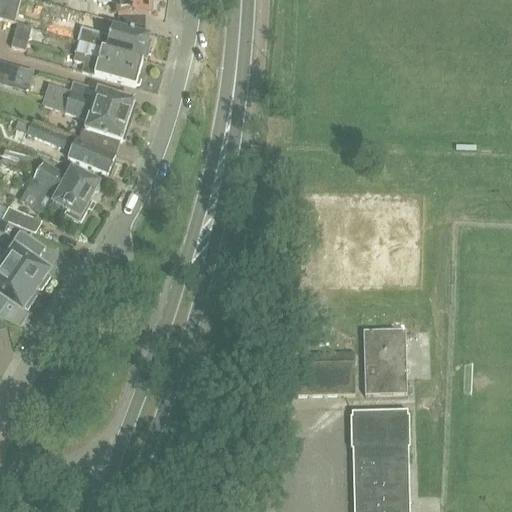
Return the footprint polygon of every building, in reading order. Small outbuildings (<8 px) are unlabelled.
[(0,0),(0,21),(15,26),(21,0),(0,0)] [(118,17),(148,17),(148,0),(85,0),(85,3),(98,3),(98,4),(118,4),(118,17)] [(13,40),(29,45),(33,31),(17,27),(13,40)] [(101,50),(100,52),(105,53),(105,52),(143,62),(146,51),(148,50),(150,45),(148,41),(148,38),(112,29),(109,40),(82,32),(79,44),(101,50)] [(29,45),(13,40),(11,50),(26,54),(29,45)] [(139,76),(143,62),(105,52),(105,53),(100,52),(98,61),(97,64),(139,76)] [(138,78),(139,76),(97,64),(98,61),(76,55),(74,64),(85,67),(83,75),(136,89),(136,87),(139,87),(140,81),(138,78)] [(34,77),(10,70),(0,66),(0,87),(28,95),(34,77)] [(48,88),(44,103),(67,109),(68,105),(128,123),(130,116),(132,117),(135,107),(133,106),(134,104),(98,93),(73,85),(70,95),(48,88)] [(125,133),(128,123),(68,105),(67,109),(44,103),(42,109),(88,124),(85,133),(82,132),(79,141),(100,150),(104,138),(122,145),(123,143),(124,143),(127,133),(125,133)] [(78,141),(76,145),(31,127),(27,137),(72,155),(69,162),(107,177),(115,158),(114,158),(115,156),(100,150),(79,141),(78,141)] [(1,163),(27,171),(30,159),(4,152),(1,163)] [(43,166),(37,176),(91,203),(95,195),(97,195),(100,190),(99,188),(100,186),(72,170),(67,179),(43,166)] [(92,204),(91,203),(37,176),(33,184),(57,198),(52,205),(67,213),(64,218),(80,227),(92,204)] [(9,211),(2,223),(35,237),(42,225),(9,211)] [(20,234),(0,262),(0,268),(36,294),(38,291),(41,293),(51,280),(48,277),(50,274),(36,264),(46,251),(26,237),(20,234)] [(34,297),(36,294),(0,268),(0,315),(1,315),(8,304),(22,314),(25,310),(28,313),(37,299),(34,297)] [(297,322),(298,343),(309,342),(308,321),(297,322)] [(408,398),(406,334),(364,335),(366,399),(408,398)] [(279,401),(356,399),(355,366),(308,367),(278,367),(279,401)] [(353,452),(354,490),(410,489),(409,451),(412,450),(412,419),(409,419),(408,414),(352,415),(353,420),(349,420),(350,452),(353,452)] [(410,511),(410,489),(354,490),(354,511),(410,511)]
